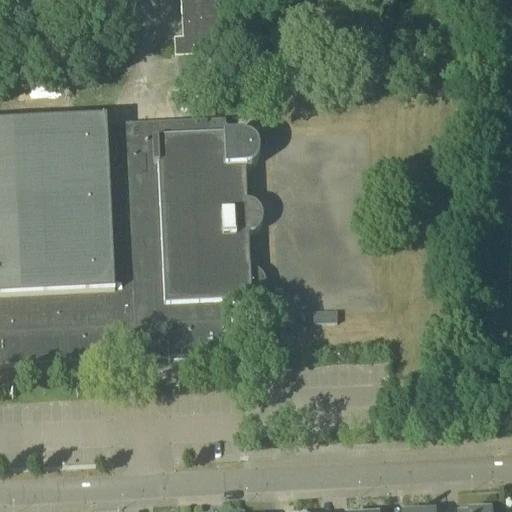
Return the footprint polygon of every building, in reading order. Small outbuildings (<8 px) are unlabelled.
[(180,0),(182,23),(183,42),(174,42),(175,60),(222,59),(219,0),(180,0)] [(187,100),(201,99),(200,89),(186,89),(187,100)] [(226,136),(225,124),(107,130),(107,126),(0,130),(0,369),(121,364),(121,367),(122,367),(122,364),(154,363),(154,365),(156,365),(155,359),(168,359),(168,364),(170,364),(169,362),(238,358),(237,331),(231,331),(229,307),(252,306),(251,304),(257,302),(262,298),(265,293),(266,287),(263,279),(258,271),(252,268),(247,268),(245,234),(249,232),(254,227),(259,218),(257,212),(253,205),(247,202),(243,202),(241,170),(246,168),(251,164),(255,158),(256,154),(252,145),(238,135),(226,136)] [(385,299),(363,313),(369,322),(390,308),(385,299)] [(404,303),(364,325),(374,343),(414,321),(404,303)]
